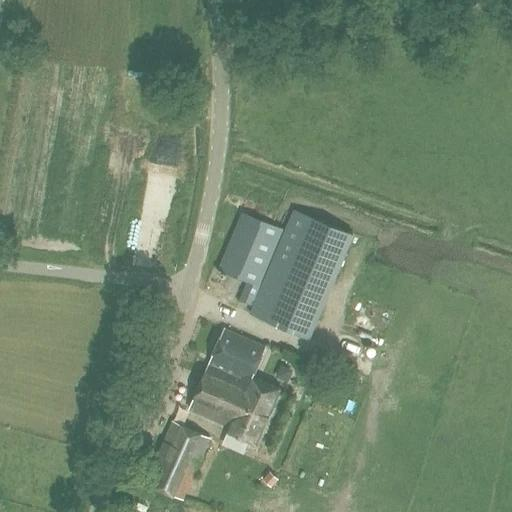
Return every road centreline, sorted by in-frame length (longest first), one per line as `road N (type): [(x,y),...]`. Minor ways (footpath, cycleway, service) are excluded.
road 1 (unclassified): [(193,287),(221,135),(218,0)]
road 2 (unclassified): [(106,511),(145,434),(193,287)]
road 3 (unclassified): [(193,287),(0,266)]
